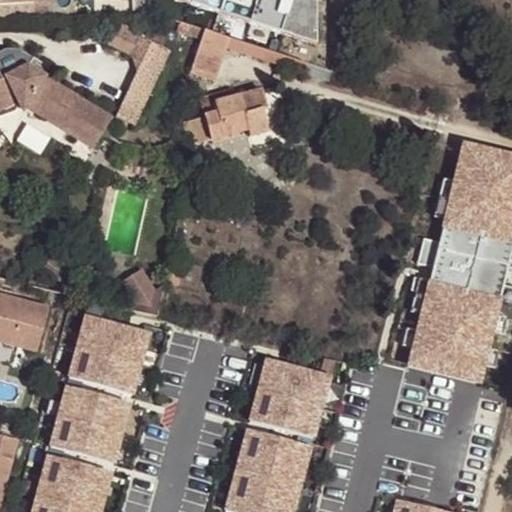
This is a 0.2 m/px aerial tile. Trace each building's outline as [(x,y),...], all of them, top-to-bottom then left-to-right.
[(33,18),(49,17),(48,0),(0,0),(0,4),(32,3),(33,18)] [(175,0),(315,46),(314,3),(305,0),(175,0)] [(176,33),(199,40),(202,30),(179,23),(176,33)] [(130,55),(136,72),(155,81),(168,52),(137,38),(139,34),(118,24),(107,45),(130,55)] [(199,40),(223,48),(224,47),(227,38),(202,30),(199,40)] [(278,65),(281,56),(227,38),(224,47),(278,65)] [(199,40),(188,74),(212,81),(223,48),(199,40)] [(303,63),(281,56),(278,65),(301,72),(303,63)] [(25,67),(41,78),(47,69),(30,58),(25,67)] [(303,63),(301,72),(327,80),(330,72),(303,63)] [(41,78),(25,67),(1,80),(0,78),(0,109),(16,101),(92,147),(109,121),(41,78)] [(155,81),(136,72),(115,117),(133,125),(155,81)] [(199,101),(204,118),(183,124),(189,145),(244,129),(247,138),(265,132),(259,111),(264,109),(259,92),(235,98),(233,91),(199,101)] [(476,382),(511,241),(511,156),(462,144),(437,240),(422,236),(416,261),(431,265),(427,279),(412,275),(408,288),(424,292),(406,364),(476,382)] [(46,308),(0,295),(0,342),(35,352),(46,308)] [(77,350),(140,367),(148,337),(85,320),(77,350)] [(69,380),(132,397),(140,367),(77,350),(69,380)] [(327,380),(264,364),(257,395),(320,410),(327,380)] [(129,406),(66,389),(58,419),(121,436),(129,406)] [(257,395),(249,425),(312,440),(320,410),(257,395)] [(58,419),(50,449),(113,466),(121,436),(58,419)] [(0,504),(18,440),(0,434),(0,504)] [(247,434),(237,475),(300,490),(310,449),(247,434)] [(47,458),(36,498),(86,511),(100,511),(110,475),(47,458)] [(237,475),(227,511),(294,511),(300,490),(237,475)] [(86,511),(36,498),(32,511),(86,511)] [(391,511),(434,511),(394,502),(391,511)]
